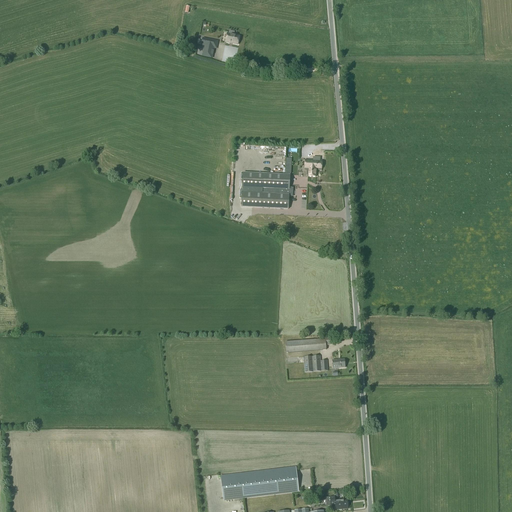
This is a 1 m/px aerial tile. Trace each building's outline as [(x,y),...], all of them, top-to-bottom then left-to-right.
[(200,42),(201,33),(191,32),(191,37),(195,37),(194,42),(200,42)] [(225,43),(237,45),(239,37),(233,35),(234,33),(229,32),(229,35),(227,34),(225,43)] [(209,47),(211,41),(203,39),(201,46),(205,46),(202,57),(212,58),(214,48),(209,47)] [(286,128),(285,140),(303,142),(304,130),(286,128)] [(283,141),(270,140),(268,159),(280,160),(283,141)] [(288,151),(288,158),(298,158),(298,147),(292,147),(292,151),(288,151)] [(305,160),(305,170),(308,170),(308,177),(316,177),(316,171),(321,171),(322,161),(305,160)] [(243,173),(241,207),(288,210),(289,196),(292,196),(292,189),(289,189),(290,175),(243,173)] [(323,340),(285,343),(286,354),(326,350),(326,346),(335,345),(334,338),(323,338),(323,340)] [(320,357),(303,358),(304,373),(328,372),(327,362),(321,362),(320,357)] [(344,360),(332,361),(333,369),(345,368),(344,360)] [(220,478),(223,502),(298,494),(295,469),(220,478)] [(334,498),(330,498),(330,506),(335,505),(335,510),(348,509),(347,501),(335,502),(334,498)]
